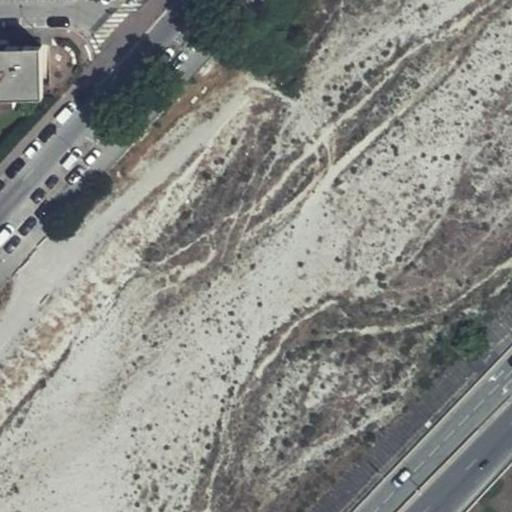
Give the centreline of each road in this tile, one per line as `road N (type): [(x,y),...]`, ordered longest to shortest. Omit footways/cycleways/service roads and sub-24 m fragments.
road 1 (secondary): [(0,216),(147,52)]
road 2 (primary): [(511,371),(374,511)]
road 3 (residential): [(0,16),(100,14),(120,19),(147,52)]
road 4 (primary): [(427,511),(511,423)]
